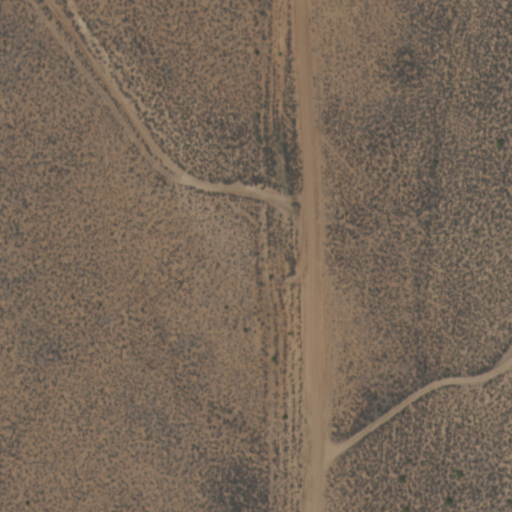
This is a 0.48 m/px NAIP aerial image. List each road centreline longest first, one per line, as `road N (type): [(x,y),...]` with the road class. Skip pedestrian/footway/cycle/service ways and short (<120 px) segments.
road 1 (track): [(320,511),(328,375),(312,279),(280,173),(319,0)]
road 2 (track): [(58,0),(122,82),(280,173)]
road 3 (track): [(511,339),(477,375),(318,449)]
